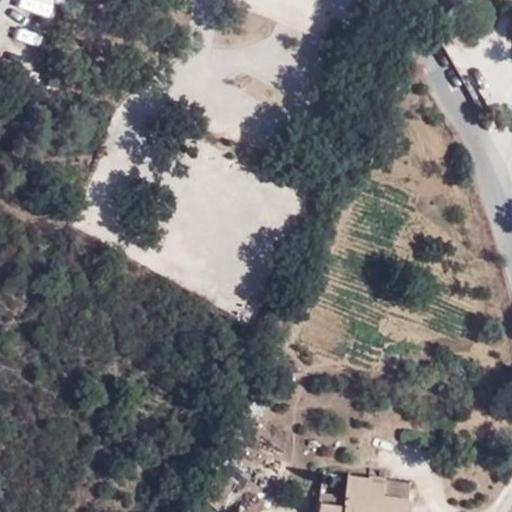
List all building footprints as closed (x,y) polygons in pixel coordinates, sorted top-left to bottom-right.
[(16,0),(15,5),(46,17),(52,0),(16,0)] [(220,461),(200,486),(215,501),(236,475),(220,461)] [(405,511),(408,499),(383,495),(385,483),(368,481),(369,478),(348,476),(345,497),(344,505),(319,502),(317,511),(405,511)] [(383,495),(408,499),(409,484),(385,481),(385,483),(383,495)] [(215,501),(200,486),(194,494),(211,506),(215,501)] [(320,494),(319,502),(344,505),(345,497),(320,494)]
